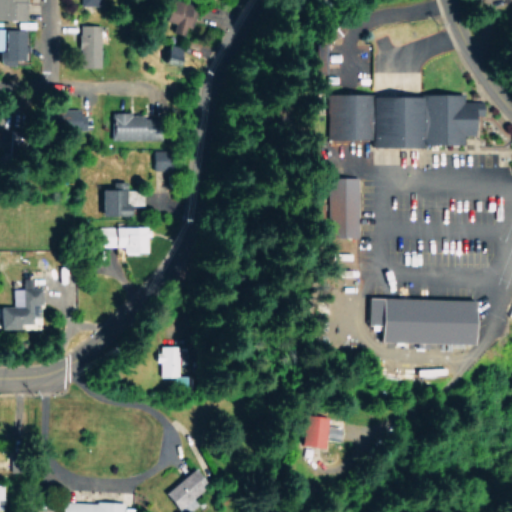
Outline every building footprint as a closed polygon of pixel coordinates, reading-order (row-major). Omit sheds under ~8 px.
[(0,0),(0,18),(22,19),(22,0),(0,0)] [(168,31),(183,35),(192,3),(180,0),(168,0),(163,20),(171,23),(168,31)] [(96,67),(97,24),(75,24),(74,66),(96,67)] [(0,63),(11,64),(11,58),(21,58),(22,28),(0,27),(0,63)] [(319,138),(365,137),(366,145),(459,144),(458,134),(468,134),(468,115),(478,114),(478,101),(460,101),(459,92),(319,94),(319,138)] [(78,128),(78,107),(51,107),(51,108),(44,108),(43,128),(78,128)] [(107,138),(149,139),(150,115),(128,115),(128,112),(108,111),(107,138)] [(352,236),(353,177),(321,176),(319,235),(352,236)] [(95,215),(124,215),(124,181),(109,180),(109,188),(96,188),(95,215)] [(96,226),(95,246),(119,246),(119,251),(146,252),(146,226),(96,226)] [(0,305),(0,327),(14,328),(14,322),(27,322),(27,303),(36,304),(36,287),(26,287),(26,277),(17,277),(17,288),(7,288),(7,305),(0,305)] [(466,299),(361,296),(360,324),(372,324),(372,340),(412,341),(412,348),(423,348),(423,341),(464,342),(466,299)] [(156,376),(173,376),(174,346),(159,345),(159,353),(157,353),(156,376)] [(297,445),(321,446),(323,415),(299,414),(297,445)] [(173,509),(206,487),(193,467),(160,490),(173,509)] [(55,511),(129,511),(129,508),(121,507),(121,502),(56,500),(55,511)]
